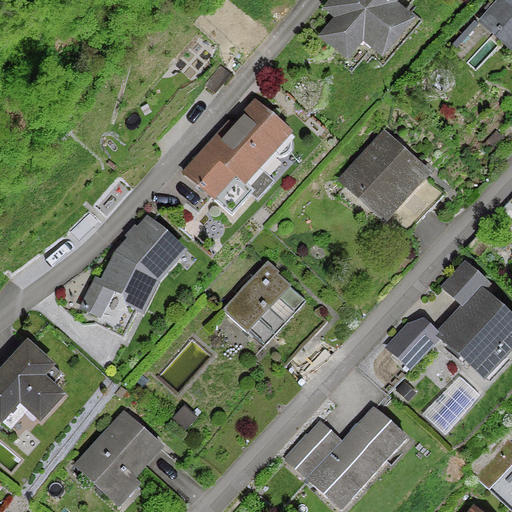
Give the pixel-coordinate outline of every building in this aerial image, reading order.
[(335,0),(328,9),(339,19),(323,38),(344,56),(360,37),(371,47),(397,16),(386,7),(391,0),(335,0)] [(511,54),(511,53),(511,0),(497,0),(477,22),(511,54)] [(214,138),(181,174),(229,217),(251,192),(245,186),(271,157),(276,158),(281,158),(285,155),(288,151),(289,145),(287,140),(290,137),(254,105),(220,143),(214,138)] [(346,182),(383,216),(420,175),(378,136),(369,146),(374,151),(346,182)] [(96,319),(95,321),(123,336),(134,313),(130,300),(134,292),(143,297),(151,281),(177,251),(147,224),(117,257),(103,286),(94,281),(79,310),(96,319)] [(30,293),(77,248),(65,235),(18,281),(30,293)] [(440,289),(463,311),(437,338),(459,358),(465,352),(480,366),(494,351),(500,356),(511,342),(511,325),(479,295),(486,287),(462,265),(440,289)] [(220,312),(260,349),(303,302),(264,266),(220,312)] [(414,370),(442,345),(422,323),(394,349),(414,370)] [(0,372),(0,421),(17,403),(37,421),(59,397),(48,387),(59,376),(25,345),(0,372)] [(305,437),(303,435),(282,458),(284,460),(283,461),(324,499),(335,487),(349,500),(404,441),(370,410),(327,457),(305,437)] [(73,469),(110,502),(159,449),(126,419),(98,449),(95,445),(73,469)] [(473,479),(484,489),(511,458),(511,445),(508,441),(473,479)]
